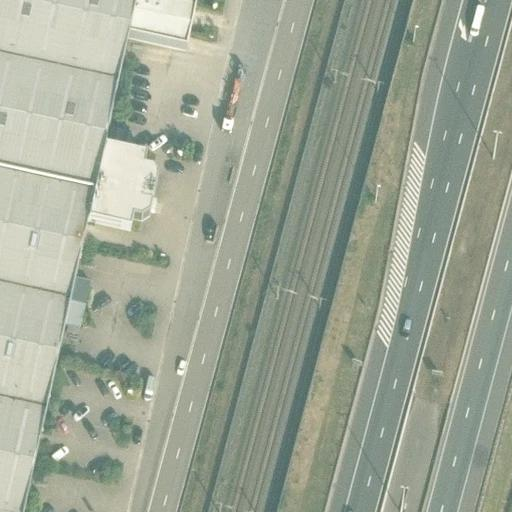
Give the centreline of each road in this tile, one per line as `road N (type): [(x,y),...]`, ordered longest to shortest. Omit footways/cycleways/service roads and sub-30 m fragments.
road 1 (unclassified): [(160,511),(298,0)]
road 2 (motorway): [(482,0),(353,511)]
road 3 (motorway): [(445,511),(511,259)]
